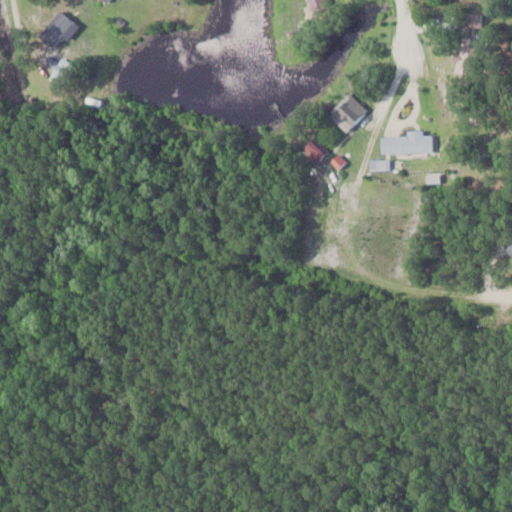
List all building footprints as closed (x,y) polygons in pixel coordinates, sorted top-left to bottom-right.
[(306,0),(313,14),(331,5),(328,0),(306,0)] [(461,28),(481,28),(481,12),(461,12),(461,28)] [(477,35),(455,35),(455,71),(477,71),(477,35)] [(369,109),(350,91),(328,113),(346,131),(369,109)] [(432,151),(432,131),(381,132),(381,151),(432,151)] [(511,257),(511,234),(501,242),(511,258),(511,257)]
